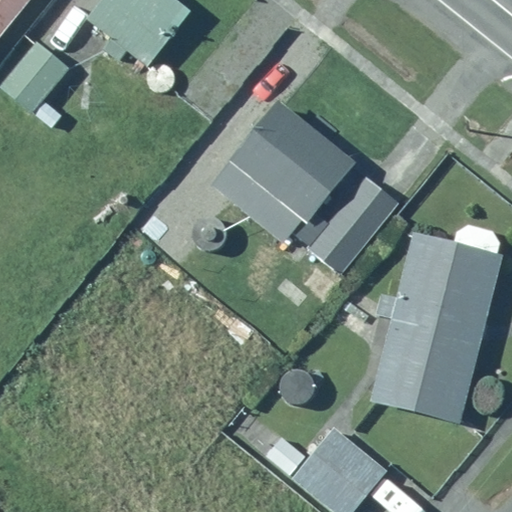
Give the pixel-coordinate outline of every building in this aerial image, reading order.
[(0,0),(0,49),(40,0),(0,0)] [(142,69),(183,9),(168,0),(94,0),(78,25),(142,69)] [(48,15),(28,39),(0,73),(0,98),(24,119),(65,69),(53,59),(73,35),(48,15)] [(223,161),(302,218),(286,241),(335,276),(389,202),(341,168),(347,160),(267,101),(223,161)] [(445,241),(403,230),(358,400),(449,424),(499,235),(450,222),(445,241)] [(351,511),(357,505),(381,475),(329,434),(306,463),(274,437),(256,459),(323,511),(351,511)]
